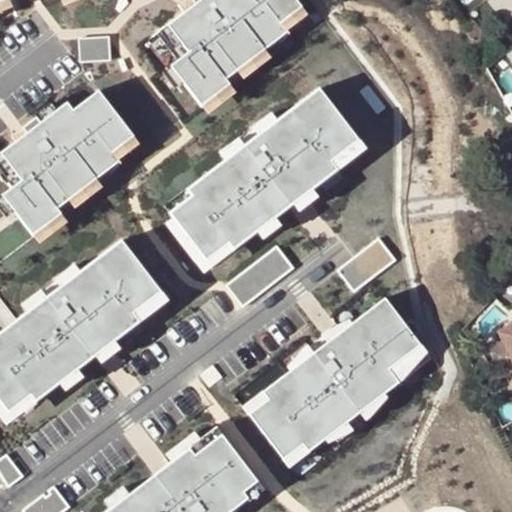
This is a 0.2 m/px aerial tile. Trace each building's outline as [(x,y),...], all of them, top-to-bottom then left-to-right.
[(171,62),(202,102),(231,80),(227,75),(289,28),(282,19),(303,3),(300,0),(196,0),(199,3),(189,11),(186,7),(158,29),(179,56),(171,62)] [(79,34),(81,58),(111,56),(109,32),(79,34)] [(193,191),(170,209),(207,256),(229,239),(234,245),(338,165),(332,157),(359,136),(320,84),(259,131),(255,125),(241,136),(245,141),(188,185),(193,191)] [(3,191),(34,231),(62,210),(58,205),(120,157),(113,148),(134,132),(99,86),(74,106),(68,98),(42,118),(37,112),(23,123),(28,129),(31,133),(20,141),(17,137),(0,150),(0,170),(11,185),(3,191)] [(338,266),(355,288),(396,256),(379,234),(338,266)] [(162,288),(122,236),(62,283),(57,277),(43,288),(48,293),(0,329),(0,396),(9,408),(32,391),(36,397),(140,317),(134,309),(162,288)] [(277,242),(227,281),(243,303),(294,263),(277,242)] [(249,410),(284,455),(304,440),(309,447),(431,354),(385,294),(342,327),(347,334),(334,344),(329,337),(324,332),(310,343),(315,348),(263,388),(269,395),(249,410)] [(511,357),(511,325),(499,332),(511,357)] [(342,327),(329,337),(334,344),(347,334),(342,327)] [(244,403),(249,410),(269,395),(263,388),(244,403)] [(217,423),(194,441),(199,447),(222,429),(217,423)] [(215,511),(234,498),(237,503),(263,483),(222,429),(199,447),(194,441),(101,511),(215,511)] [(304,440),(284,455),(290,462),(309,447),(304,440)] [(7,451),(0,456),(0,467),(10,483),(24,472),(7,451)] [(24,506),(27,511),(58,511),(71,502),(55,482),(49,487),(51,489),(47,493),(45,490),(24,506)]
